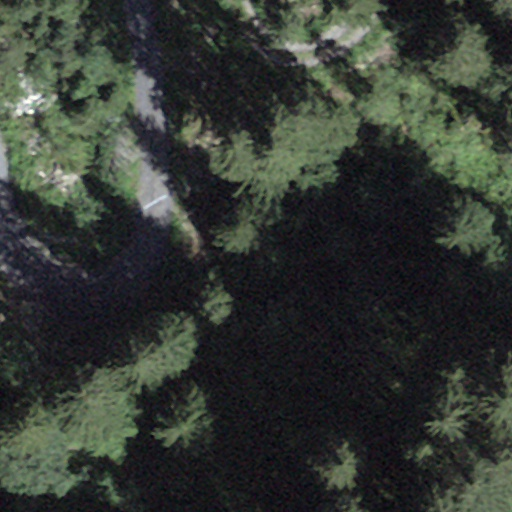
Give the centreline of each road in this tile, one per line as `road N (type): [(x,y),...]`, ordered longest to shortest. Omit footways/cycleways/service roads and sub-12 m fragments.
road 1 (track): [(0,228),(9,276),(40,320),(85,325),(121,286),(142,123),(126,0)]
road 2 (track): [(228,0),(287,72),(339,85),(435,0)]
